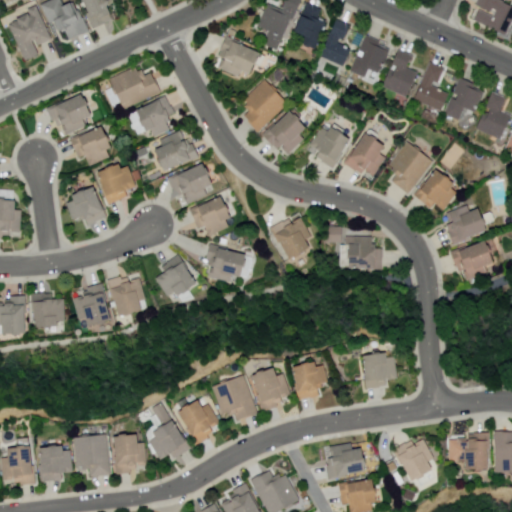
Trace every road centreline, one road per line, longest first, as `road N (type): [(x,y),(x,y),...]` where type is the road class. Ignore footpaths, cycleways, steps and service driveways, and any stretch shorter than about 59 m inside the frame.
road 1 (residential): [(439,409),(429,281),(409,236),(369,207),(284,187),(247,165),(165,31)]
road 2 (residential): [(511,403),(316,427),(255,448),(167,495),(47,511)]
road 3 (residential): [(229,0),(0,107)]
road 4 (residential): [(0,267),(86,258),(155,227)]
road 5 (residential): [(364,0),(511,67)]
